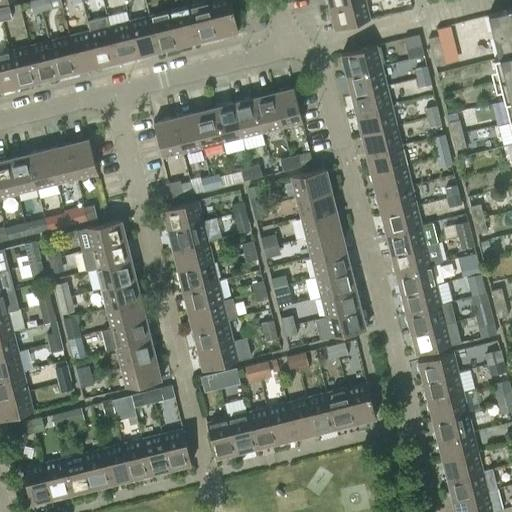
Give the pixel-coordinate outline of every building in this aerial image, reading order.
[(38,0),(33,0),(29,1),(32,13),(41,10),(38,0)] [(48,0),(38,0),(41,10),(51,8),(48,0)] [(229,0),(210,0),(208,1),(217,36),(237,30),(229,0)] [(364,0),(358,0),(329,7),(334,28),(369,19),(364,0)] [(208,1),(188,5),(197,41),(217,36),(208,1)] [(197,41),(188,5),(169,10),(177,46),(197,41)] [(8,6),(0,8),(0,13),(2,20),(11,18),(8,6)] [(511,8),(487,14),(498,56),(493,57),(509,122),(511,120),(511,8)] [(177,46),(169,10),(149,15),(157,50),(177,46)] [(157,50),(149,15),(129,20),(138,55),(157,50)] [(138,55),(129,20),(109,25),(117,60),(138,55)] [(109,25),(89,30),(97,65),(117,60),(109,25)] [(97,65),(89,30),(69,35),(77,70),(97,65)] [(418,34),(403,38),(406,49),(409,48),(421,45),(418,34)] [(69,35),(49,40),(58,75),(77,70),(69,35)] [(428,38),(434,65),(444,63),(438,35),(428,38)] [(49,40),(29,45),(38,80),(58,75),(49,40)] [(29,45),(9,50),(18,85),(38,80),(29,45)] [(376,45),(341,53),(346,74),(381,65),(376,45)] [(421,45),(409,48),(412,58),(423,55),(421,45)] [(9,50),(0,52),(0,89),(18,85),(9,50)] [(381,65),(346,74),(351,94),(386,85),(381,65)] [(426,65),(414,68),(417,77),(428,75),(426,65)] [(428,75),(417,77),(419,87),(431,84),(428,75)] [(386,85),(351,94),(356,114),(391,105),(386,85)] [(293,87),(273,92),(281,127),(302,122),(293,87)] [(273,92),(253,97),(262,132),(281,127),(273,92)] [(253,97),(233,102),(242,137),(262,132),(253,97)] [(233,102),(213,107),(222,142),(242,137),(233,102)] [(391,105),(356,114),(361,134),(396,125),(391,105)] [(436,105),(424,108),(426,117),(438,114),(436,105)] [(222,142),(213,107),(193,112),(202,147),(222,142)] [(193,112),(174,117),(182,152),(202,147),(193,112)] [(438,114),(426,117),(429,126),(441,123),(438,114)] [(174,117),(153,122),(162,157),(182,152),(174,117)] [(459,119),(448,122),(452,136),(462,133),(459,119)] [(401,144),(396,125),(361,134),(366,153),(401,144)] [(462,133),(452,136),(455,149),(465,147),(462,133)] [(448,153),(446,145),(443,134),(431,137),(436,156),(448,153)] [(88,138),(68,143),(76,178),(97,173),(88,138)] [(76,178),(68,143),(48,148),(57,183),(76,178)] [(406,164),(401,144),(366,153),(371,173),(406,164)] [(48,148),(28,153),(37,188),(57,183),(48,148)] [(28,153),(8,158),(17,193),(37,188),(28,153)] [(448,153),(436,156),(439,166),(450,163),(448,153)] [(298,154),(289,156),(292,168),(301,166),(298,154)] [(292,168),(289,156),(279,159),(282,170),(292,168)] [(8,158),(0,159),(0,197),(17,193),(8,158)] [(258,164),(249,166),(252,178),(261,176),(258,164)] [(406,164),(371,173),(376,193),(411,185),(406,164)] [(252,178),(249,166),(240,168),(243,180),(252,178)] [(330,188),(325,168),(290,176),(295,197),(330,188)] [(219,174),(209,176),(212,188),(222,185),(219,174)] [(200,178),(203,190),(212,188),(209,176),(200,178)] [(179,180),(168,183),(172,198),(183,195),(180,183),(179,180)] [(190,181),(180,183),(183,195),(193,193),(190,181)] [(411,185),(376,193),(381,213),(416,205),(411,185)] [(456,185),(444,188),(446,197),(458,194),(456,185)] [(335,208),(330,188),(295,197),(300,217),(335,208)] [(458,194),(446,197),(449,206),(461,203),(458,194)] [(262,196),(250,199),(253,208),(264,205),(262,196)] [(202,220),(197,200),(162,208),(167,229),(202,220)] [(243,201),(231,204),(233,213),(245,210),(243,201)] [(479,203),(469,206),(473,220),(483,217),(479,203)] [(83,207),(86,219),(96,217),(93,205),(83,207)] [(264,205),(253,208),(255,217),(267,214),(264,205)] [(416,205),(381,213),(386,233),(421,224),(416,205)] [(335,208),(300,217),(305,237),(340,228),(335,208)] [(73,210),(64,212),(67,224),(76,222),(73,210)] [(245,210),(233,213),(236,222),(247,219),(245,210)] [(54,215),(57,226),(67,224),(64,212),(54,215)] [(44,217),(33,220),(24,222),(27,234),(47,229),(44,217)] [(488,237),(483,217),(473,220),(478,240),(488,237)] [(121,219),(86,228),(91,248),(126,239),(121,219)] [(207,240),(202,220),(167,229),(172,249),(207,240)] [(470,233),(467,221),(454,224),(457,236),(470,233)] [(27,234),(24,222),(4,227),(7,239),(27,234)] [(421,224),(386,233),(391,253),(426,244),(421,224)] [(340,228),(305,237),(310,257),(345,248),(340,228)] [(473,245),(470,233),(457,236),(460,249),(473,245)] [(272,235),(260,238),(262,247),(274,245),(272,235)] [(126,239),(91,248),(81,251),(86,270),(96,268),(131,259),(126,239)] [(487,239),(478,241),(483,262),(493,259),(487,239)] [(212,260),(207,240),(172,249),(177,269),(212,260)] [(253,240),(241,243),(243,252),(255,249),(253,240)] [(426,244),(391,253),(395,273),(431,264),(426,244)] [(274,245),(262,247),(265,257),(277,254),(274,245)] [(58,247),(46,250),(48,259),(60,256),(58,247)] [(345,248),(310,257),(315,276),(350,268),(345,248)] [(255,249),(243,252),(245,262),(257,259),(255,249)] [(26,255),(29,264),(40,261),(38,252),(26,255)] [(463,256),(465,267),(468,275),(480,272),(475,253),(463,256)] [(64,270),(60,256),(48,259),(52,273),(64,270)] [(131,259),(96,268),(101,288),(136,279),(131,259)] [(212,260),(177,269),(182,289),(217,280),(212,260)] [(40,261),(29,264),(31,273),(43,270),(40,261)] [(435,284),(431,264),(395,273),(400,293),(435,284)] [(350,268),(315,276),(320,296),(355,287),(350,268)] [(7,269),(0,270),(0,291),(12,288),(7,269)] [(480,272),(468,275),(466,276),(469,288),(483,285),(480,272)] [(282,275),(270,278),(272,287),(284,284),(282,275)] [(136,279),(101,288),(106,308),(141,299),(136,279)] [(217,280),(182,289),(187,308),(222,300),(217,280)] [(263,280),(251,283),(253,292),(265,289),(263,280)] [(70,296),(68,286),(66,281),(54,284),(58,298),(70,296)] [(284,284),(272,287),(275,296),(286,293),(284,284)] [(440,304),(435,284),(400,293),(405,312),(440,304)] [(355,287),(320,296),(325,316),(360,307),(355,287)] [(12,288),(0,291),(0,312),(8,311),(17,309),(12,288)] [(500,288),(490,290),(494,304),(504,301),(500,288)] [(265,289),(253,292),(255,301),(267,298),(265,289)] [(36,294),(39,303),(50,300),(48,291),(36,294)] [(490,312),(488,302),(485,292),(470,296),(475,316),(490,312)] [(74,311),(70,296),(58,298),(62,314),(74,311)] [(232,297),(222,300),(187,308),(192,328),(227,319),(237,317),(232,297)] [(146,319),(141,299),(106,308),(111,327),(146,319)] [(50,300),(39,303),(41,312),(53,310),(50,300)] [(450,301),(440,304),(405,312),(410,332),(445,323),(455,321),(450,301)] [(504,301),(494,304),(497,318),(507,315),(504,301)] [(365,328),(360,307),(325,316),(330,337),(365,328)] [(0,333),(13,330),(8,311),(0,312),(0,333)] [(490,312),(475,316),(477,326),(493,322),(490,312)] [(292,314),(280,317),(282,327),(294,324),(292,314)] [(80,335),(77,326),(76,319),(64,322),(68,338),(80,335)] [(151,338),(146,319),(111,327),(100,330),(105,350),(115,347),(151,338)] [(232,339),(227,319),(192,328),(197,348),(232,339)] [(273,319),(261,322),(263,331),(275,328),(273,319)] [(451,344),(445,323),(410,332),(415,353),(451,344)] [(294,324),(282,327),(285,336),(296,333),(294,324)] [(275,328),(263,331),(265,341),(277,338),(275,328)] [(0,354),(18,351),(13,330),(0,333),(0,354)] [(46,334),(48,343),(60,340),(58,331),(46,334)] [(82,344),(80,335),(68,338),(73,358),(85,355),(82,344)] [(155,358),(151,338),(115,347),(120,367),(155,358)] [(232,339),(197,348),(202,369),(237,360),(232,339)] [(60,340),(48,343),(51,352),(63,349),(60,340)] [(344,342),(335,344),(338,356),(347,353),(344,342)] [(335,344),(326,346),(329,358),(338,356),(335,344)] [(484,354),(487,364),(502,360),(500,350),(484,354)] [(0,375),(22,370),(18,351),(0,354),(0,375)] [(304,351),(295,354),(298,365),(307,363),(304,351)] [(452,351),(417,360),(422,380),(457,372),(452,351)] [(295,354),(286,356),(289,368),(298,365),(295,354)] [(155,358),(120,367),(126,388),(161,379),(155,358)] [(502,360),(487,364),(490,374),(505,370),(502,360)] [(265,361),(256,364),(259,375),(268,373),(265,361)] [(70,379),(68,370),(66,364),(55,367),(56,373),(58,382),(70,379)] [(256,364),(246,366),(249,378),(259,375),(256,364)] [(87,365),(75,368),(78,378),(90,375),(87,365)] [(22,370),(0,375),(0,396),(27,390),(22,370)] [(225,371),(216,373),(219,385),(228,383),(225,371)] [(457,372),(422,380),(427,400),(462,391),(457,372)] [(219,385),(216,373),(207,376),(210,387),(219,385)] [(90,375),(78,378),(80,387),(92,384),(90,375)] [(70,379),(58,382),(61,392),(72,389),(70,379)] [(366,382),(346,387),(354,422),(375,417),(366,382)] [(160,387),(150,390),(153,401),(163,399),(160,387)] [(354,422),(346,387),(326,392),(334,427),(354,422)] [(27,390),(0,396),(0,418),(33,411),(27,390)] [(150,390),(141,392),(144,404),(153,401),(150,390)] [(462,391),(427,400),(432,420),(467,411),(462,391)] [(507,391),(496,394),(498,403),(510,401),(507,391)] [(334,427),(326,392),(306,397),(315,432),(334,427)] [(120,397),(111,400),(114,411),(123,409),(120,397)] [(306,397),(286,402),(295,437),(315,432),(306,397)] [(111,400),(102,402),(105,414),(114,411),(111,400)] [(511,409),(510,401),(498,403),(500,413),(511,409)] [(286,402),(266,407),(275,442),(295,437),(286,402)] [(81,407),(71,409),(74,421),(83,419),(81,407)] [(266,407),(247,412),(255,447),(275,442),(266,407)] [(71,409),(62,412),(65,423),(74,421),(71,409)] [(472,431),(467,411),(432,420),(437,440),(472,431)] [(255,447),(247,412),(227,416),(236,452),(255,447)] [(227,416),(206,422),(215,457),(236,452),(227,416)] [(41,417),(31,419),(34,431),(44,429),(41,417)] [(31,419),(22,422),(25,433),(34,431),(31,419)] [(182,428),(161,433),(170,468),(191,463),(182,428)] [(472,431),(437,440),(442,460),(477,451),(472,431)] [(170,468),(161,433),(141,438),(150,473),(170,468)] [(141,438),(122,443),(130,478),(150,473),(141,438)] [(130,478),(122,443),(102,448),(111,483),(130,478)] [(111,483),(102,448),(82,453),(91,488),(111,483)] [(477,451),(442,460),(447,479),(482,470),(477,451)] [(91,488),(82,453),(62,457),(71,492),(91,488)] [(62,457),(42,462),(51,497),(71,492),(62,457)] [(51,497),(42,462),(22,468),(31,503),(51,497)] [(492,468),(482,470),(447,479),(452,499),(497,488),(492,468)] [(497,488),(452,499),(455,511),(487,511),(502,508),(497,488)]
